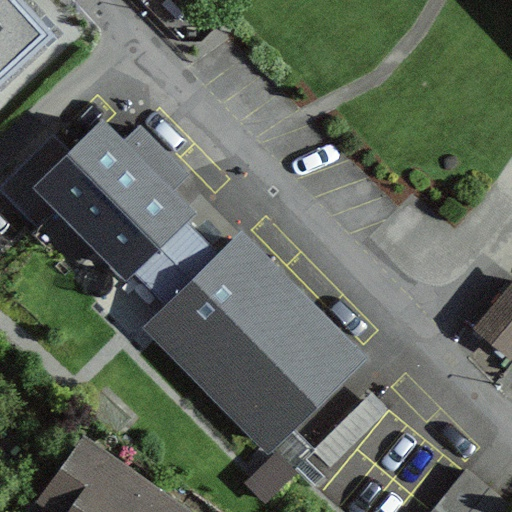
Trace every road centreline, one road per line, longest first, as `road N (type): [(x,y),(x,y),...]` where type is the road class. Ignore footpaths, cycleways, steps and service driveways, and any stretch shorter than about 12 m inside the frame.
road 1 (residential): [(127,30),(511,426)]
road 2 (residential): [(127,30),(0,150)]
